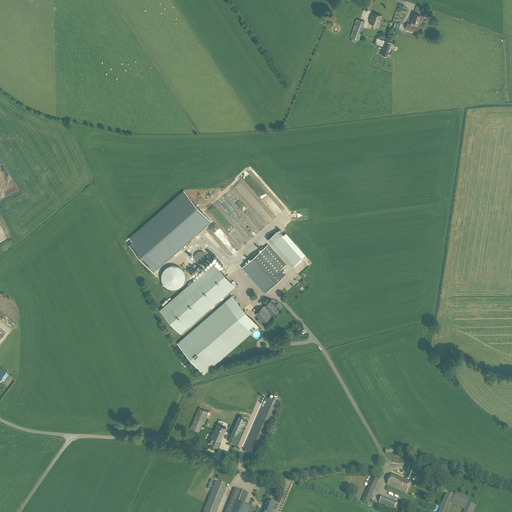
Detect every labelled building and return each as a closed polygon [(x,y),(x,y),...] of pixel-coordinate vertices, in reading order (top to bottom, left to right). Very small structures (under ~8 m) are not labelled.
[(371,15),(369,20),(370,21),(369,23),(378,26),(382,16),(373,13),(372,15),(371,15)] [(359,19),(352,38),(358,40),(365,22),(359,19)] [(407,23),(405,29),(416,33),(418,27),(410,24),(407,23)] [(377,38),(375,44),(382,47),(384,41),(377,38)] [(385,41),(382,53),(387,54),(390,43),(385,41)] [(236,178),(230,183),(237,190),(241,186),(240,184),(240,183),(236,178)] [(156,269),(211,222),(184,191),(129,238),(130,240),(133,242),(129,245),(151,271),(155,267),(156,269)] [(279,233),(270,242),(291,264),(301,255),(279,233)] [(286,265),(268,245),(242,268),(263,292),(267,292),(285,275),(280,270),(286,265)] [(200,263),(197,265),(196,263),(193,265),(197,270),(194,272),(196,274),(204,268),(200,263)] [(213,264),(160,311),(181,335),(234,287),(213,264)] [(175,286),(177,280),(166,278),(166,280),(164,280),(163,283),(175,286)] [(232,296),(177,343),(204,374),(259,327),(232,296)] [(258,312),(255,314),(263,323),(266,321),(266,320),(268,319),(271,317),(266,311),(267,310),(272,315),(279,309),(281,307),(278,304),(276,306),(271,300),(264,306),(263,308),(263,307),(260,310),(258,312)] [(267,397),(244,449),(256,454),(279,403),(267,397)] [(199,408),(190,428),(198,432),(207,412),(199,408)] [(238,418),(228,441),(236,445),(244,426),(246,427),(248,422),(238,418)] [(212,438),(209,444),(217,447),(220,441),(221,441),(226,429),(217,424),(211,437),(212,438)] [(411,466),(406,478),(411,480),(416,468),(411,466)] [(393,474),(387,485),(405,493),(411,482),(393,474)] [(372,476),(361,501),(368,504),(379,479),(372,476)] [(216,481),(203,511),(215,511),(226,485),(216,481)] [(235,489),(225,511),(253,511),(255,509),(243,504),(247,493),(235,489)] [(437,511),(447,511),(454,497),(446,493),(437,511)] [(383,495),(379,503),(393,510),(397,502),(383,495)] [(264,507),(262,511),(272,511),(275,503),(267,500),(265,507),(264,507)] [(473,511),(476,506),(467,502),(465,507),(463,511),(473,511)]
